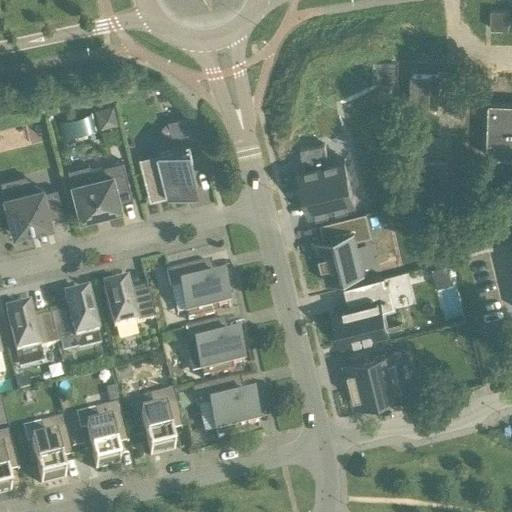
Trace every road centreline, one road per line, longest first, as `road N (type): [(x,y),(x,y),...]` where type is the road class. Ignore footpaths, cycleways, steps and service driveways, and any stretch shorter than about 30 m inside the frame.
road 1 (residential): [(0,274),(262,209)]
road 2 (residential): [(322,447),(262,209)]
road 3 (residential): [(121,497),(322,447)]
road 4 (residential): [(322,447),(386,429),(456,424),(511,398)]
road 5 (residential): [(262,209),(220,42)]
road 6 (tertiary): [(0,51),(149,19)]
